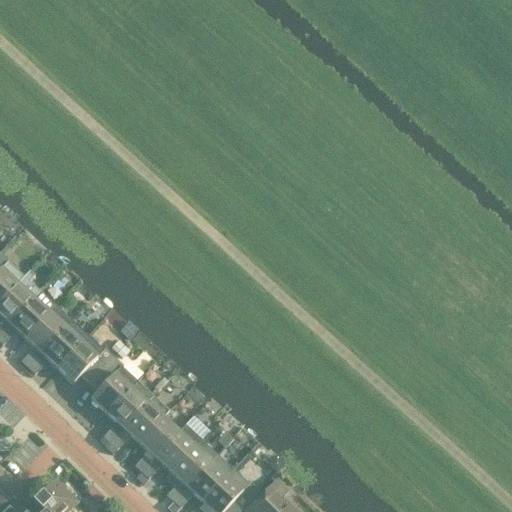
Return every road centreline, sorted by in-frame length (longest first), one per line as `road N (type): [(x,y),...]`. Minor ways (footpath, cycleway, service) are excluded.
road 1 (track): [(511,507),(0,43)]
road 2 (residential): [(136,511),(0,381)]
